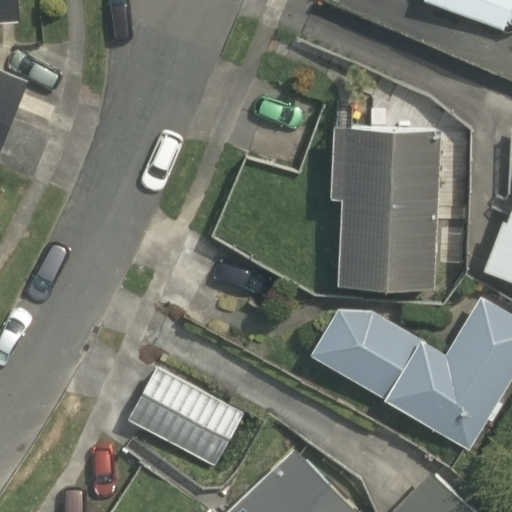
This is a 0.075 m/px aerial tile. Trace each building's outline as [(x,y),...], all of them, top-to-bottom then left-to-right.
[(0,0),(0,14),(9,15),(8,0),(0,0)] [(511,0),(419,0),(419,3),(511,14),(511,0)] [(434,121),(344,118),(338,284),(429,287),(434,121)] [(511,181),(480,265),(511,277),(511,181)] [(345,293),(308,354),(469,451),(511,378),(511,312),(461,282),(426,341),(345,293)] [(247,414),(155,355),(121,408),(213,467),(247,414)] [(347,511),(287,447),(216,511),(347,511)] [(477,511),(427,464),(385,508),(388,511),(477,511)]
